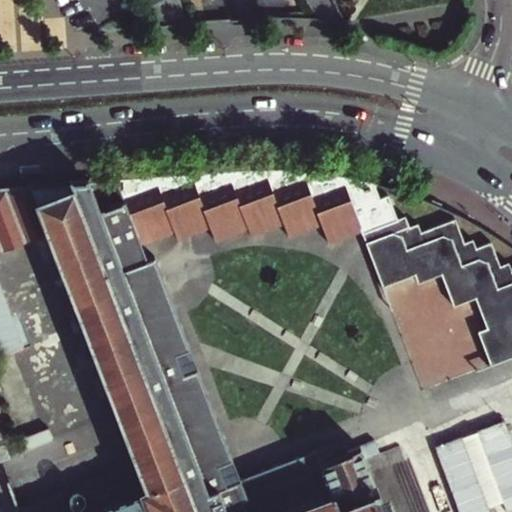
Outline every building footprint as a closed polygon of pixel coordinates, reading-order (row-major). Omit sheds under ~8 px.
[(179,0),(158,0),(149,5),(159,23),(190,21),(179,0)] [(335,0),(308,0),(317,16),(343,15),(335,0)] [(355,181),(316,174),(298,172),(262,170),(244,171),(92,182),(0,188),(0,235),(43,219),(49,234),(137,462),(148,491),(91,511),(384,511),(360,446),(215,511),(214,511),(176,408),(114,239),(141,229),(145,243),(178,231),(181,239),(215,228),(220,241),(252,229),(255,236),(288,225),(293,239),(326,227),(333,246),(365,234),(385,290),(417,278),(420,287),(443,279),(455,311),(477,303),(488,333),(479,336),(491,370),(511,362),(511,269),(504,272),(496,248),(481,253),(478,245),(469,248),(461,224),(426,236),(423,228),(415,231),(410,220),(402,223),(393,198),(384,201),(379,186),(355,181)] [(0,252),(49,234),(43,219),(0,235),(0,252)] [(438,441),(459,511),(502,511),(511,509),(511,420),(511,419),(438,441)] [(91,511),(148,491),(137,462),(18,506),(19,511),(91,511)]
